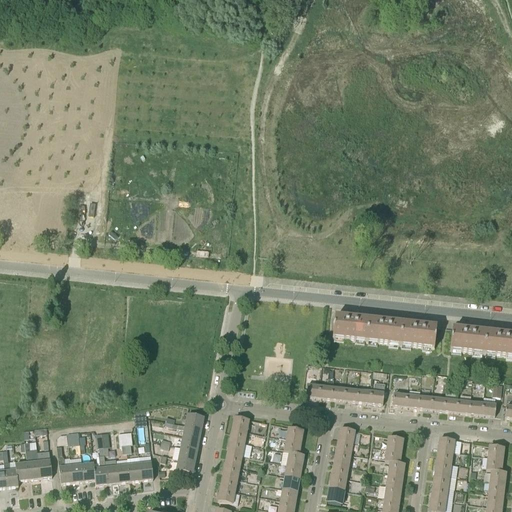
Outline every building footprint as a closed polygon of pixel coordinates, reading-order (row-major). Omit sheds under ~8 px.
[(0,233),(21,235),(24,203),(0,201),(0,225),(0,226),(0,227),(0,233)] [(366,345),(368,323),(355,322),(355,320),(348,320),(348,321),(334,320),(332,341),(366,345)] [(381,325),(368,323),(366,345),(399,348),(402,327),(388,325),(389,324),(382,323),(381,325)] [(402,327),(399,348),(433,352),(436,330),(422,329),(422,328),(415,327),(415,328),(402,327)] [(484,357),(486,336),(472,334),(472,333),(465,332),(465,334),(451,332),(449,354),(484,357)] [(499,337),(486,336),(484,357),(511,360),(511,338),(506,338),(506,337),(499,336),(499,337)] [(344,404),(345,392),(342,392),(343,384),(333,383),(332,390),(331,402),(344,404)] [(373,395),(370,394),(369,406),(382,408),(383,396),(384,387),(374,386),(373,395)] [(318,401),(320,389),(306,388),(305,399),(318,401)] [(500,401),(502,389),(493,388),(491,399),(500,401)] [(331,402),(332,390),(320,389),(318,401),(331,402)] [(356,405),(357,393),(345,392),(344,404),(356,405)] [(369,406),(370,394),(357,393),(356,405),(369,406)] [(405,410),(406,398),(393,397),(392,409),(405,410)] [(468,417),(470,405),(470,399),(458,397),(457,404),(456,415),(468,417)] [(418,411),(419,400),(406,398),(405,410),(418,411)] [(430,413),(432,401),(419,400),(418,411),(430,413)] [(443,414),(444,402),(432,401),(430,413),(443,414)] [(456,415),(457,404),(444,402),(443,414),(456,415)] [(481,418),(482,406),(470,405),(468,417),(481,418)] [(482,406),(481,418),(494,420),(496,408),(482,406)] [(146,420),(145,418),(145,414),(145,413),(133,416),(134,421),(146,420)] [(187,417),(185,428),(201,431),(204,420),(187,417)] [(234,420),(232,432),(246,435),(248,423),(234,420)] [(201,431),(185,428),(183,440),(199,443),(201,431)] [(286,442),(300,445),(303,433),(288,430),(286,442)] [(340,431),(337,443),(352,446),(354,434),(340,431)] [(246,435),(232,432),(229,444),(244,447),(246,435)] [(131,435),(124,436),(127,456),(131,456),(130,448),(132,448),(131,435)] [(127,456),(124,436),(118,436),(120,449),(121,449),(122,457),(127,456)] [(199,443),(183,440),(181,451),(197,454),(199,443)] [(386,452),(401,454),(403,442),(388,440),(386,452)] [(437,453),(452,455),(454,443),(439,441),(437,453)] [(288,455),(298,457),(300,445),(286,442),(284,454),(288,455)] [(352,446),(337,443),(335,455),(350,458),(352,446)] [(244,447),(229,444),(227,456),(241,459),(244,447)] [(40,481),(38,464),(37,453),(30,453),(29,446),(25,446),(25,454),(27,466),(29,482),(40,481)] [(489,449),(487,461),(502,463),(503,451),(489,449)] [(61,487),(72,486),(70,469),(64,469),(64,461),(62,458),(61,450),(57,450),(61,487)] [(94,472),(95,483),(96,489),(107,487),(105,471),(104,459),(103,451),(99,451),(100,459),(98,460),(99,471),(94,472)] [(197,454),(181,451),(178,462),(195,465),(197,454)] [(384,464),(389,465),(399,466),(401,454),(386,452),(384,464)] [(435,465),(450,468),(452,455),(437,453),(435,465)] [(4,474),(6,490),(18,489),(18,484),(16,472),(16,467),(16,464),(8,465),(7,454),(2,454),(3,462),(4,474)] [(286,467),(301,470),(303,458),(298,457),(288,455),(286,467)] [(350,458),(335,455),(333,467),(348,470),(350,458)] [(241,459),(227,456),(225,468),(239,471),(241,459)] [(486,473),(491,473),(501,475),(502,463),(487,461),(486,473)] [(195,465),(178,462),(176,473),(173,473),(172,478),(180,479),(181,474),(186,475),(186,479),(191,480),(192,476),(192,477),(195,465)] [(38,464),(40,481),(52,480),(50,463),(38,464)] [(387,477),(402,479),(404,467),(399,466),(389,465),(387,477)] [(434,478),(448,480),(450,468),(435,465),(434,478)] [(29,482),(27,466),(16,467),(16,472),(18,484),(29,482)] [(84,484),(95,483),(94,472),(93,466),(82,468),(84,484)] [(139,467),(141,483),(153,482),(151,466),(139,467)] [(128,468),(130,485),(141,483),(139,467),(128,468)] [(284,479),(299,482),(301,470),(286,467),(284,479)] [(348,470),(333,467),(331,479),(346,482),(348,470)] [(70,469),(72,486),(84,484),(82,468),(70,469)] [(117,469),(119,486),(130,485),(128,468),(117,469)] [(239,471),(225,468),(222,480),(237,483),(239,471)] [(105,471),(107,487),(119,486),(117,469),(105,471)] [(505,475),(501,475),(491,473),(489,485),(504,487),(505,475)] [(386,489),(401,491),(402,479),(387,477),(386,489)] [(432,490),(447,492),(448,480),(434,478),(432,490)] [(282,491),(297,494),(299,482),(284,479),(282,491)] [(346,482),(331,479),(329,491),(344,494),(346,482)] [(237,483),(222,480),(220,492),(234,494),(237,483)] [(504,487),(489,485),(488,498),(503,499),(504,487)] [(384,501),(399,503),(401,491),(386,489),(384,501)] [(430,502),(445,504),(447,492),(432,490),(430,502)] [(280,503),(295,506),(297,494),(282,491),(280,503)] [(344,494),(329,491),(327,504),(341,506),(344,494)] [(234,494),(220,492),(217,504),(232,507),(234,494)] [(503,499),(488,498),(486,510),(501,511),(503,499)] [(382,511),(397,511),(399,503),(384,501),(382,511)] [(443,511),(445,504),(430,502),(428,511),(443,511)] [(278,511),(293,511),(295,506),(280,503),(278,511)]
